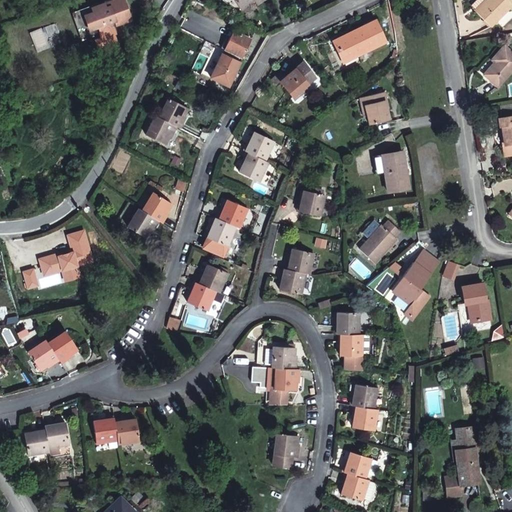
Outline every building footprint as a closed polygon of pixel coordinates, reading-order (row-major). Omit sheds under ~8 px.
[(238,0),(245,9),(256,1),(259,5),(260,7),(268,0),(238,0)] [(479,0),(470,10),(474,13),(484,2),(482,0),(479,0)] [(505,0),(486,0),(484,2),(474,13),(489,27),(509,4),(505,0)] [(259,5),(256,1),(245,9),(247,12),(259,5)] [(130,24),(121,2),(90,12),(90,17),(84,20),(89,34),(96,32),(99,42),(93,44),(96,51),(102,49),(103,50),(109,48),(108,47),(114,45),(112,38),(113,38),(109,26),(113,25),(114,29),(130,24)] [(331,45),(339,60),(353,52),(355,57),(383,41),(372,22),(331,45)] [(225,39),(220,47),(244,58),(253,42),(232,32),(227,40),(225,39)] [(492,60),(496,64),(484,77),(496,88),(511,69),(511,55),(503,47),(492,60)] [(230,87),(244,59),(226,50),(212,78),(230,87)] [(342,64),(355,57),(353,52),(339,60),(342,64)] [(279,85),(291,98),(303,88),(314,79),(301,65),(284,80),(279,85)] [(279,85),(284,80),(280,76),(272,83),(276,88),(279,85)] [(305,91),(303,88),(291,98),(293,101),(305,91)] [(384,94),(363,98),(366,117),(367,125),(386,122),(383,102),(385,102),(384,94)] [(192,107),(172,98),(163,115),(159,114),(149,132),(167,142),(173,131),(177,133),(181,125),(186,127),(189,120),(186,118),(192,107)] [(499,119),(511,116),(511,109),(498,112),(499,119)] [(511,156),(511,116),(499,119),(497,119),(498,128),(501,128),(504,147),(503,147),(505,158),(511,156)] [(279,145),(261,134),(255,146),(251,144),(248,150),(251,152),(247,159),(250,161),(244,170),(263,181),(272,164),(270,162),(279,145)] [(401,154),(381,157),(384,176),(387,193),(408,189),(401,154)] [(376,177),(384,176),(381,157),(373,159),(376,177)] [(175,203),(156,193),(146,211),(142,209),(133,228),(152,238),(158,227),(162,229),(165,222),(168,224),(172,216),(169,215),(175,203)] [(322,216),(325,197),(300,193),(299,199),(302,199),(300,213),(322,216)] [(251,211),(233,201),(226,213),(223,211),(219,219),(215,217),(212,224),(214,225),(201,246),(217,256),(235,227),(239,230),(251,211)] [(384,227),(381,225),(359,250),(375,265),(398,240),(395,238),(401,232),(389,221),(384,227)] [(72,272),(70,265),(86,261),(77,230),(61,235),(66,252),(52,256),(51,254),(33,259),(35,267),(42,265),(43,268),(54,265),(58,277),(72,272)] [(312,256),(292,252),(290,264),(286,263),(284,272),(280,272),(279,278),(283,279),(281,292),(302,295),(305,275),(309,275),(312,256)] [(15,264),(17,272),(26,269),(24,262),(15,264)] [(218,293),(228,275),(209,265),(203,276),(200,275),(197,281),(194,279),(190,285),(193,287),(185,300),(203,310),(210,298),(214,290),(218,293)] [(422,289),(431,276),(416,265),(407,278),(411,282),(399,298),(413,308),(413,314),(417,316),(432,296),(422,289)] [(17,272),(20,280),(29,277),(26,269),(17,272)] [(395,295),(399,298),(411,282),(407,278),(395,295)] [(484,284),(463,288),(468,307),(470,306),(474,324),(493,319),(490,303),(489,303),(484,284)] [(214,290),(210,298),(218,303),(223,296),(218,293),(214,290)] [(414,321),(417,316),(413,314),(413,308),(409,312),(414,321)] [(363,336),(360,336),(359,316),(339,316),(340,327),(334,327),(334,336),(338,336),(338,344),(342,343),(343,356),(347,355),(348,365),(366,363),(363,336)] [(78,353),(67,336),(48,349),(47,346),(30,357),(42,376),(53,368),(54,370),(60,366),(62,369),(70,364),(67,360),(78,353)] [(272,392),(271,404),(285,406),(286,393),(294,393),(295,381),(300,382),(300,372),(297,372),(298,363),(296,363),(297,350),(277,348),(277,344),(261,343),(260,364),(275,365),(275,370),(277,370),(276,389),(276,392),(274,392),(272,392)] [(271,404),(272,392),(274,392),(276,392),(276,389),(277,370),(275,370),(271,370),(268,403),(268,404),(271,404)] [(377,407),(375,407),(376,387),(356,387),(356,398),(351,398),(351,406),(353,406),(353,411),(355,411),(355,427),(377,428),(377,407)] [(108,420),(108,424),(97,426),(100,447),(119,445),(119,449),(140,448),(138,424),(123,425),(122,422),(116,423),(116,419),(108,420)] [(458,449),(461,472),(462,483),(481,482),(479,458),(484,457),(482,445),(477,445),(474,426),(460,428),(461,439),(462,449),(458,449)] [(72,448),(69,429),(56,430),(55,427),(48,428),(49,432),(39,433),(39,436),(27,438),(30,460),(52,457),(51,451),(72,448)] [(298,438),(279,435),(275,465),(292,467),(293,459),(300,460),(301,450),(297,449),(298,438)] [(455,450),(458,449),(462,449),(461,439),(453,440),(455,450)] [(374,459),(353,454),(349,467),(345,465),(343,474),(346,475),(344,481),(347,481),(343,495),(367,502),(372,483),(368,481),(374,459)] [(448,495),(464,493),(462,483),(461,472),(445,474),(448,495)] [(133,511),(124,501),(113,511),(133,511)]
